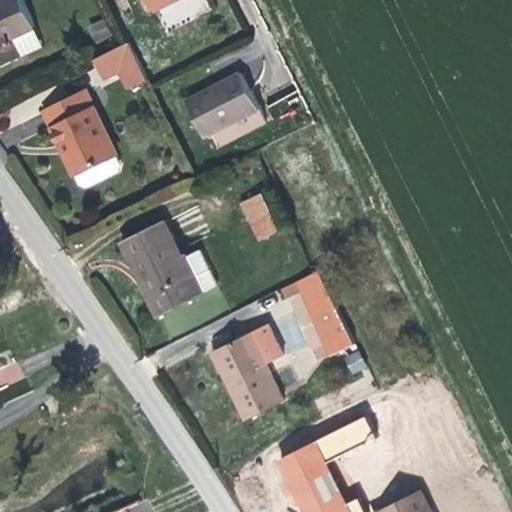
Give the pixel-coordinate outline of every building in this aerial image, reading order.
[(0,0),(0,65),(20,57),(12,39),(36,28),(22,0),(0,0)] [(150,0),(156,11),(177,0),(150,0)] [(95,44),(112,36),(103,17),(86,26),(95,44)] [(12,39),(20,57),(44,46),(36,28),(12,39)] [(129,90),(146,80),(128,43),(94,59),(103,77),(119,69),(129,90)] [(185,100),(204,139),(260,113),(240,73),(185,100)] [(90,184),(107,176),(100,162),(117,154),(86,91),(44,112),(75,174),(78,173),(82,182),(90,184)] [(118,171),(122,162),(117,154),(100,162),(107,176),(118,171)] [(263,193),(244,203),(262,240),(281,231),(263,193)] [(201,295),(200,293),(182,257),(163,220),(126,239),(152,293),(147,295),(158,317),(201,295)] [(182,257),(200,293),(221,282),(203,246),(182,257)] [(356,343),(320,271),(296,283),(332,355),(356,343)] [(268,325),(218,349),(230,373),(224,376),(246,420),(284,402),(266,365),(284,356),(268,325)] [(230,373),(218,349),(212,352),(224,376),(230,373)] [(358,350),(343,357),(351,375),(367,368),(358,350)] [(0,368),(0,389),(25,382),(18,362),(0,368)] [(325,459),(374,438),(365,419),(275,458),(299,511),(362,511),(356,498),(344,504),(325,459)] [(431,511),(421,492),(381,511),(431,511)]
